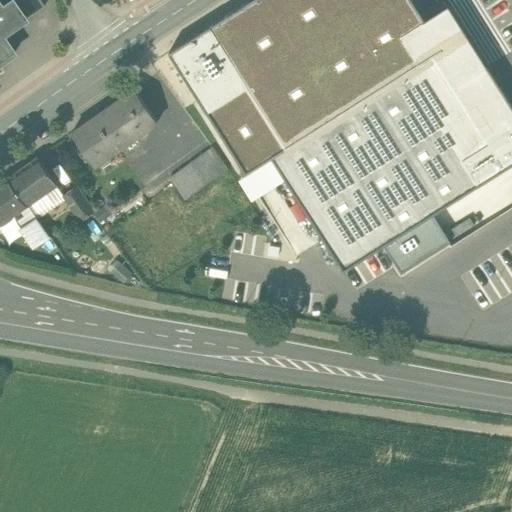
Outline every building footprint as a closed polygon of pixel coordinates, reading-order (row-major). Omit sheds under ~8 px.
[(0,0),(0,62),(16,51),(0,28),(0,21),(8,16),(15,26),(17,25),(5,7),(0,0)] [(42,0),(12,0),(13,1),(5,7),(17,25),(45,5),(42,0)] [(411,0),(254,0),(170,56),(248,172),(242,176),(255,195),(286,174),(273,154),(465,28),(446,0),(430,11),(422,16),(411,0)] [(434,211),(511,159),(511,98),(465,28),(273,154),(286,174),(346,264),(384,239),(404,269),(452,237),(434,211)] [(134,89),(74,131),(74,130),(73,131),(96,165),(97,164),(97,163),(157,122),(158,121),(135,88),(134,89)] [(213,146),(171,176),(186,198),(228,168),(213,146)] [(38,156),(8,177),(37,218),(38,217),(43,213),(34,200),(57,184),(58,184),(38,156)] [(8,177),(0,183),(0,224),(22,209),(27,215),(20,220),(25,227),(37,218),(8,177)] [(66,197),(64,194),(57,184),(34,200),(43,213),(66,197)] [(94,210),(77,186),(64,194),(66,197),(81,219),(94,210)] [(106,205),(94,214),(100,222),(111,214),(106,205)] [(51,235),(38,217),(37,218),(25,227),(37,244),(51,235)]
